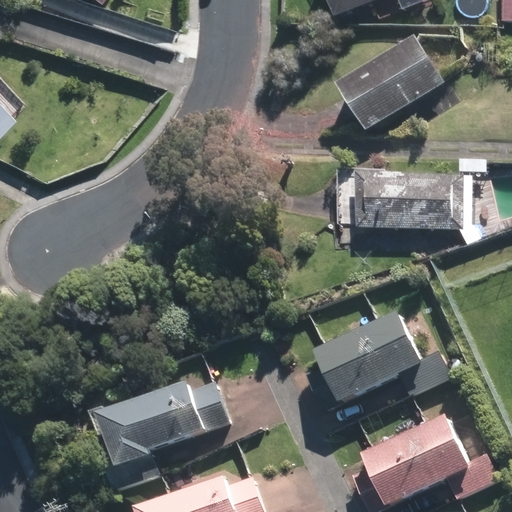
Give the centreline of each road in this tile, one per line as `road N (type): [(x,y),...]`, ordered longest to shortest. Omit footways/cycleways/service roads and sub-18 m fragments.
road 1 (residential): [(55,257),(199,159),(225,91),(228,0)]
road 2 (unknown): [(342,511),(265,342)]
